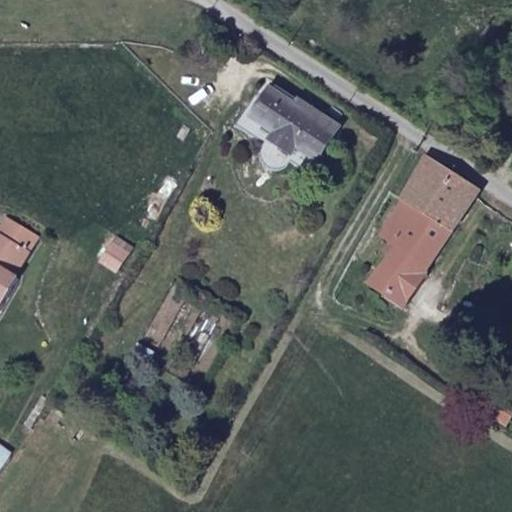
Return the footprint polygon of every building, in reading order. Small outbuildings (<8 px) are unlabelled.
[(341,126),(271,81),(238,126),(264,145),(261,155),(264,164),(271,170),(278,172),(285,170),(292,164),(309,176),(341,126)] [(423,153),(398,194),(424,210),(450,172),(423,153)] [(477,190),(450,172),(424,210),(452,228),(477,190)] [(398,194),(374,232),(386,241),(395,247),(426,268),(452,228),(424,210),(398,194)] [(9,216),(0,231),(31,250),(40,235),(9,216)] [(0,307),(21,277),(16,273),(31,250),(0,231),(0,230),(0,307)] [(395,247),(386,241),(380,251),(387,256),(395,247)] [(402,304),(426,268),(395,247),(387,256),(371,282),(402,304)]
